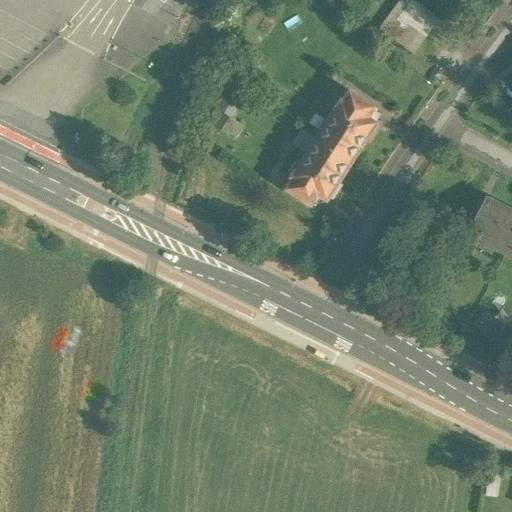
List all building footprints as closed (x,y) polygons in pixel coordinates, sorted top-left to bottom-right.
[(414,0),(401,0),(379,29),(395,42),(422,6),(414,0)] [(422,6),(395,42),(413,55),(440,19),(422,6)] [(263,69),(250,61),(242,73),(255,81),(263,69)] [(374,108),(351,93),(344,103),(342,101),(293,177),(296,178),(289,188),(312,203),(319,193),(327,199),(329,196),(333,199),(342,186),(338,183),(366,140),(370,142),(378,129),(374,127),(376,123),(368,118),(374,108)] [(238,107),(225,98),(217,110),(230,119),(238,107)] [(511,211),(487,198),(469,234),(470,235),(468,238),(487,248),(489,243),(511,255),(511,211)] [(500,474),(488,473),(485,496),(497,497),(500,474)]
